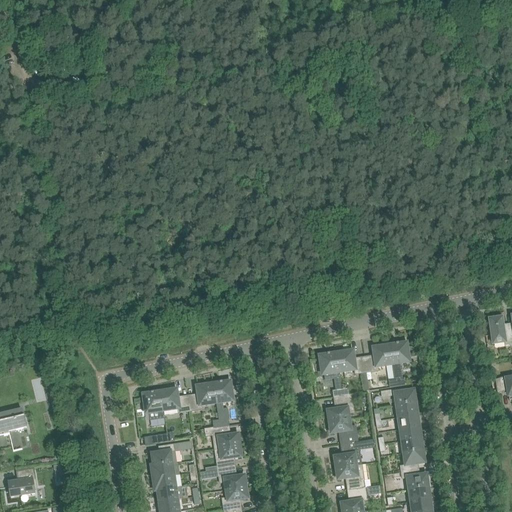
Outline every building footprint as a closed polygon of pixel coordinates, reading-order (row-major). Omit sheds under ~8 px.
[(492,320),(490,320),(493,345),(503,343),(505,343),(505,345),(511,344),(511,325),(503,327),(503,325),(502,318),(499,319),(499,317),(492,318),(492,320)] [(395,380),(389,381),(390,388),(404,386),(407,386),(406,379),(403,379),(401,364),(410,363),(408,355),(408,354),(407,348),(407,344),(390,347),(393,366),(394,370),(395,380)] [(388,366),(393,366),(390,347),(380,348),(373,349),(374,352),(375,358),(365,359),(367,374),(378,372),(378,368),(388,366)] [(354,361),(354,355),(353,352),(346,353),(336,355),(339,374),(339,373),(355,371),(355,375),(367,374),(365,359),(354,361)] [(336,355),(320,357),(323,376),(324,376),(325,380),(334,378),(336,378),(340,378),(339,373),(339,374),(336,355)] [(511,378),(506,380),(506,377),(495,381),(497,395),(508,391),(509,397),(511,396),(511,378)] [(231,383),(214,385),(217,404),(219,421),(227,420),(227,421),(229,421),(228,409),(224,410),(223,403),(224,403),(233,402),(231,383)] [(195,397),(188,398),(190,408),(191,412),(202,410),(202,407),(217,404),(214,385),(209,386),(204,387),(197,388),(198,390),(198,395),(199,397),(195,397)] [(349,396),(348,390),(334,392),(335,398),(349,396)] [(405,393),(404,390),(381,393),(382,398),(395,396),(397,407),(416,404),(414,391),(413,391),(413,392),(405,393)] [(177,391),(160,393),(163,412),(168,412),(179,410),(179,414),(191,412),(188,398),(178,400),(177,393),(177,391)] [(160,393),(144,396),(146,415),(149,414),(150,421),(160,420),(164,419),(163,412),(160,393)] [(351,396),(349,396),(335,398),(337,411),(328,412),(330,423),(349,420),(348,413),(354,412),(351,396)] [(399,419),(418,416),(416,404),(397,407),(399,419)] [(0,434),(4,434),(4,435),(4,436),(10,435),(9,432),(27,428),(25,418),(15,421),(13,413),(0,415),(0,434)] [(400,430),(419,428),(418,416),(399,419),(400,430)] [(228,427),(227,420),(219,421),(213,422),(214,429),(228,427)] [(351,428),(349,420),(330,423),(331,434),(340,433),(342,445),(358,443),(356,427),(351,428)] [(215,450),(240,447),(238,436),(229,437),(228,427),(214,429),(205,430),(206,437),(213,436),(215,450)] [(402,442),(421,440),(419,428),(400,430),(402,442)] [(161,443),(174,442),(173,435),(160,437),(161,443)] [(336,458),(335,458),(335,461),(336,469),(356,466),(362,466),(361,458),(359,451),(376,448),(375,440),(358,443),(342,445),(343,451),(344,457),(342,457),(336,458)] [(404,454),(423,451),(421,440),(402,442),(404,454)] [(154,467),(172,465),(177,464),(175,452),(192,449),(191,443),(174,446),(161,448),(162,454),(154,455),(154,460),(153,460),(154,467)] [(218,471),(234,469),(233,459),(242,458),(240,447),(215,450),(218,471)] [(425,464),(423,451),(404,454),(406,466),(400,467),(401,473),(416,471),(416,465),(424,464),(425,464)] [(174,476),(172,465),(154,467),(152,467),(153,480),(174,476)] [(63,466),(54,467),(54,471),(55,471),(56,474),(64,473),(63,466)] [(362,466),(336,469),(338,478),(338,481),(339,480),(345,479),(347,479),(349,491),(365,489),(363,473),(362,466)] [(235,478),(234,469),(218,471),(220,484),(225,483),(226,491),(246,488),(245,477),(235,478)] [(37,489),(34,470),(27,471),(17,472),(19,482),(9,484),(10,487),(0,488),(0,489),(10,488),(11,498),(21,496),(35,494),(34,489),(37,489)] [(417,477),(416,471),(401,473),(402,480),(408,479),(409,491),(428,488),(426,475),(426,476),(417,477)] [(64,473),(56,474),(57,481),(65,480),(64,473)] [(174,476),(153,480),(155,491),(158,491),(176,488),(174,476)] [(159,503),(178,500),(183,499),(181,487),(176,488),(158,491),(159,503)] [(343,505),(342,505),(342,507),(342,511),(363,511),(362,505),(367,504),(366,496),(368,496),(381,494),(379,487),(371,488),(365,489),(349,491),(351,503),(349,504),(343,505)] [(224,511),(228,511),(240,510),(239,501),(248,499),(246,488),(226,491),(228,499),(222,500),(224,511)] [(411,503),(430,500),(428,488),(409,491),(411,503)] [(160,511),(179,511),(178,500),(159,503),(160,511)] [(412,511),(430,511),(432,511),(430,500),(411,503),(412,511)]
